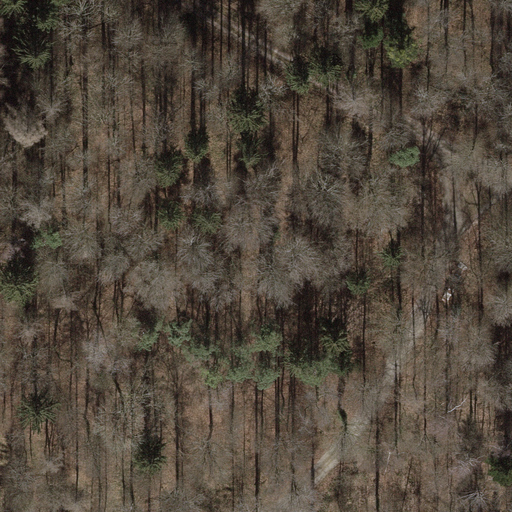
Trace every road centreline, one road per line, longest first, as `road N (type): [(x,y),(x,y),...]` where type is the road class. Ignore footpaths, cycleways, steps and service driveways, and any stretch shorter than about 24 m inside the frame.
road 1 (track): [(274,511),(363,425),(409,348),(480,172)]
road 2 (track): [(480,172),(362,97),(178,0)]
